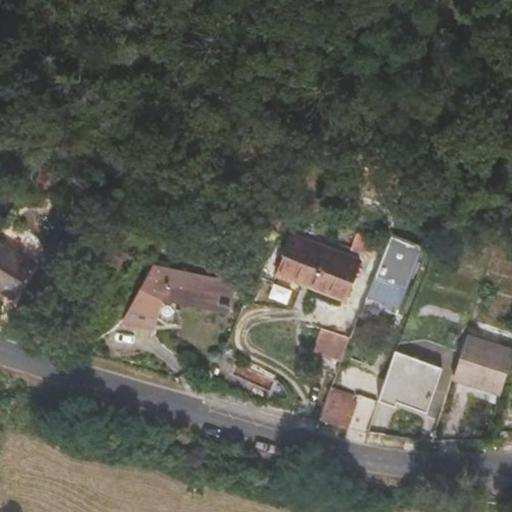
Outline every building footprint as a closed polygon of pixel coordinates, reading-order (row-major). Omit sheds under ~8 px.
[(345,301),(362,256),(293,230),(276,276),(345,301)] [(100,265),(123,279),(142,245),(118,232),(100,265)] [(369,295),(402,308),(425,246),(393,234),(369,295)] [(17,298),(39,261),(0,238),(0,291),(1,290),(17,298)] [(132,323),(159,328),(164,297),(218,307),(221,292),(234,294),(237,277),(143,260),(132,323)] [(325,325),(311,361),(340,372),(354,335),(325,325)] [(457,379),(502,393),(511,362),(511,350),(470,338),(457,379)] [(411,371),(398,409),(421,416),(429,419),(438,394),(443,380),(411,371)] [(418,424),(433,429),(443,395),(438,394),(429,419),(421,416),(418,424)] [(359,411),(332,404),(321,432),(351,440),(359,411)]
